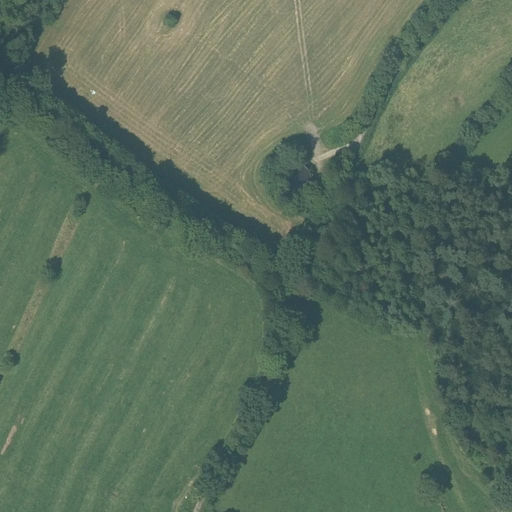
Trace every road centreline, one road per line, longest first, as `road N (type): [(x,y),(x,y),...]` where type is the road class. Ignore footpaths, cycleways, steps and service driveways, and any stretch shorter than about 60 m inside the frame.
road 1 (track): [(293,272),(388,79),(452,0)]
road 2 (track): [(195,511),(241,449),(276,367),(293,272)]
